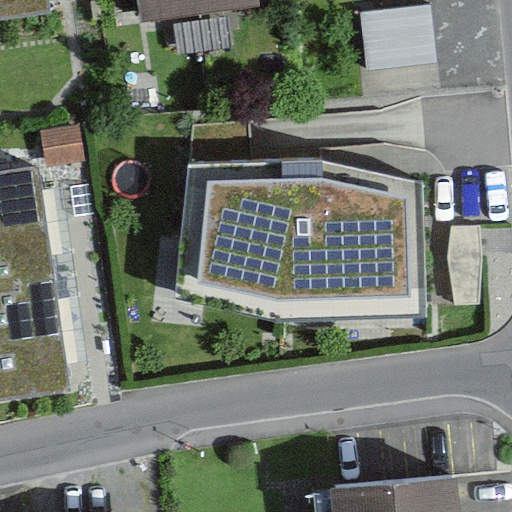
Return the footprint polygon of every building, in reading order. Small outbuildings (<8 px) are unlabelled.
[(52,0),(0,0),(0,12),(53,4),(52,0)] [(256,0),(136,0),(139,16),(256,0)] [(429,4),(361,14),(369,65),(437,55),(429,4)] [(426,189),(319,164),(197,171),(179,312),(271,331),(427,328),(426,189)] [(0,175),(0,231),(46,225),(39,170),(0,175)] [(0,288),(54,281),(46,225),(0,231),(0,288)] [(0,288),(0,343),(62,334),(54,281),(0,288)] [(0,395),(69,386),(62,334),(0,343),(0,395)] [(335,485),(337,511),(456,511),(453,474),(335,485)]
